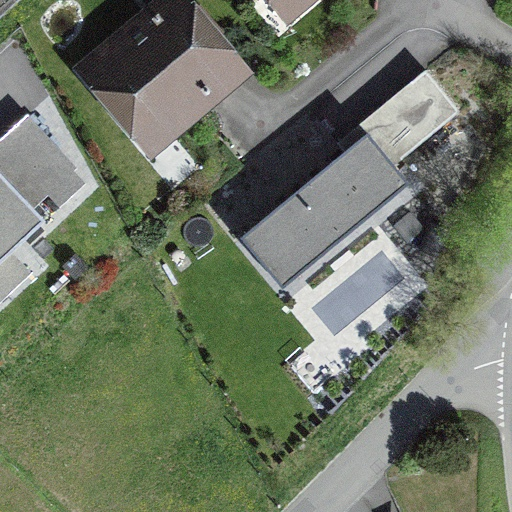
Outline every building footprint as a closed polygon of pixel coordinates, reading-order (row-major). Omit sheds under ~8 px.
[(157,0),(72,71),(150,165),(254,79),(188,0),(157,0)] [(259,0),(285,30),(321,0),(259,0)] [(284,298),(410,193),(392,171),(459,114),(424,73),(336,147),(344,156),(239,245),(284,298)] [(28,118),(0,144),(0,310),(48,265),(29,246),(88,190),(74,175),(78,171),(28,118)] [(91,270),(76,256),(62,271),(76,285),(91,270)]
